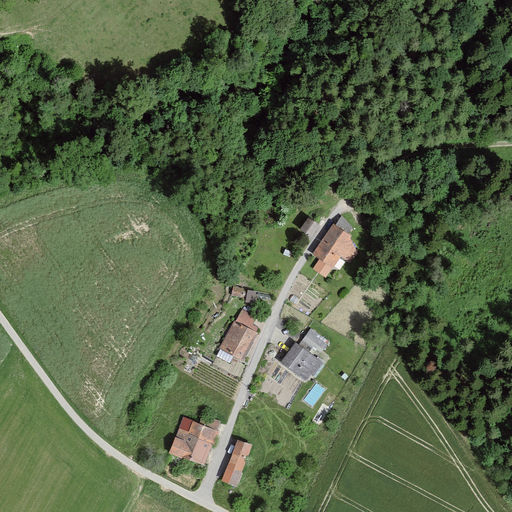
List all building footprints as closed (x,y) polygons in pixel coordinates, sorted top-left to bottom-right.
[(305,216),(297,229),(310,237),(319,224),(305,216)] [(358,252),(332,230),(311,256),(337,278),(358,252)] [(254,299),(256,291),(248,289),(246,297),(254,299)] [(266,325),(243,310),(218,349),(242,364),(266,325)] [(328,342),(309,329),(299,344),(291,339),(273,363),(305,386),(321,364),(315,360),(328,342)] [(205,467),(221,422),(201,415),(197,425),(182,419),(170,455),(205,467)] [(252,447),(236,442),(220,484),(236,490),(252,447)]
